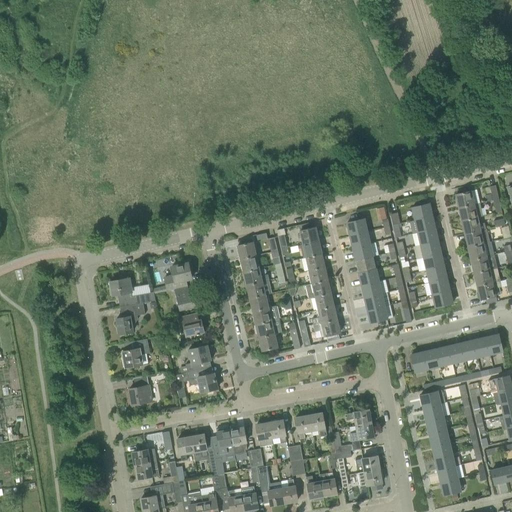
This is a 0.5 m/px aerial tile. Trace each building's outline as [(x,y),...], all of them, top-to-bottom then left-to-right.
[(489,187),(491,194),(492,200),(499,198),(495,185),(489,187)] [(455,195),(459,208),(474,204),(471,191),(455,195)] [(412,207),(415,220),(432,216),(429,203),(412,207)] [(480,203),(474,204),(459,208),(462,221),(477,217),(483,216),(480,203)] [(397,213),(390,214),(393,225),(398,224),(400,224),(397,213)] [(435,229),(432,216),(415,220),(418,233),(435,229)] [(484,223),(479,224),(477,217),(462,221),(465,234),(480,230),(486,229),(484,223)] [(493,221),(495,227),(505,225),(503,218),(493,221)] [(347,223),(350,235),(367,232),(364,219),(347,223)] [(501,228),(504,238),(510,237),(508,226),(501,228)] [(300,231),(303,244),(318,241),(315,227),(300,231)] [(438,241),(435,229),(418,233),(421,245),(438,241)] [(480,230),(465,234),(468,247),(483,244),(489,242),(487,235),(486,229),(480,230)] [(370,232),(367,233),(367,232),(350,235),(353,248),(369,244),(372,243),(370,232)] [(284,235),(278,236),(281,246),(281,249),(287,248),(284,235)] [(277,247),(274,237),(267,239),(270,249),(270,252),(278,250),(277,247)] [(303,244),(300,245),(303,258),(306,258),(321,254),(318,241),(303,244)] [(441,254),(438,241),(421,245),(424,257),(441,254)] [(237,246),(240,259),(256,256),(253,242),(237,246)] [(483,244),(468,247),(471,260),(486,257),(494,255),(493,249),(491,242),(489,242),(483,244)] [(372,256),(369,244),(353,248),(356,260),(372,256)] [(393,244),(388,245),(384,246),(386,253),(390,252),(395,251),(393,244)] [(279,257),(278,250),(270,252),(272,259),(279,257)] [(324,267),(321,254),(306,258),(309,271),(324,267)] [(443,266),(441,254),(424,257),(427,270),(443,266)] [(495,255),(494,255),(471,260),(474,273),(497,268),(498,268),(495,255)] [(259,269),(256,256),(240,259),(244,272),(259,269)] [(375,269),(372,256),(356,260),(359,273),(375,269)] [(171,267),(174,277),(164,279),(167,291),(187,286),(187,285),(181,287),(179,281),(192,278),(188,263),(171,267)] [(446,278),(443,266),(427,270),(430,282),(446,278)] [(328,280),(324,267),(309,271),(312,284),(328,280)] [(500,281),(497,268),(474,273),(477,286),(500,281)] [(267,274),(261,276),(259,269),(244,272),(247,285),(262,282),(269,280),(267,274)] [(378,281),(375,269),(359,273),(362,285),(378,281)] [(129,278),(110,282),(112,295),(117,294),(120,307),(143,303),(155,300),(154,292),(132,295),(132,292),(131,288),(131,286),(129,278)] [(449,291),(446,278),(430,282),(433,295),(449,291)] [(262,282),(247,285),(250,298),(265,295),(272,293),(269,280),(262,282)] [(331,293),(328,280),(312,284),(306,285),(309,298),(315,297),(331,293)] [(381,294),(378,281),(362,285),(365,298),(381,294)] [(502,287),(500,281),(477,286),(480,300),(485,299),(486,304),(497,302),(496,296),(494,289),(502,287)] [(187,286),(178,289),(174,289),(179,311),(198,306),(195,294),(190,296),(187,286)] [(452,304),(449,291),(433,295),(436,308),(452,304)] [(334,306),(331,293),(315,297),(318,310),(334,306)] [(384,306),(381,294),(365,298),(367,310),(384,306)] [(268,308),(265,295),(250,298),(253,311),(268,308)] [(145,314),(143,303),(120,307),(122,318),(116,319),(119,334),(133,332),(131,324),(135,323),(138,319),(137,315),(145,314)] [(384,306),(367,310),(370,323),(393,318),(390,305),(384,306)] [(268,308),(253,311),(256,324),(279,319),(276,306),(268,308)] [(337,319),(334,306),(318,310),(320,317),(312,319),(313,325),(314,324),(337,319)] [(197,313),(187,315),(181,316),(185,337),(204,333),(201,320),(198,321),(197,313)] [(279,319),(256,324),(259,337),(274,334),(282,332),(282,330),(279,319)] [(340,333),(337,319),(314,324),(316,330),(321,329),(323,337),(340,333)] [(306,326),(300,328),(303,341),(309,340),(306,326)] [(300,348),(296,329),(290,330),(294,349),(300,348)] [(277,347),(274,334),(259,337),(262,351),(277,347)] [(498,334),(486,337),(490,354),(502,351),(498,334)] [(490,354),(486,337),(473,340),(477,357),(490,354)] [(147,339),(143,340),(133,341),(135,349),(122,352),(125,367),(143,364),(148,363),(146,354),(150,353),(147,339)] [(477,357),(473,340),(461,343),(465,360),(477,357)] [(465,360),(461,343),(448,346),(452,363),(465,360)] [(207,345),(198,347),(188,350),(191,364),(186,365),(187,372),(201,369),(199,363),(211,360),(207,345)] [(452,363),(448,346),(436,349),(440,366),(452,363)] [(440,366),(436,349),(424,352),(427,369),(440,366)] [(427,369),(424,352),(411,355),(415,372),(427,369)] [(201,369),(187,372),(174,376),(177,388),(185,387),(183,382),(188,381),(189,386),(199,383),(201,392),(217,388),(214,373),(203,376),(201,369)] [(147,375),(143,376),(133,378),(134,378),(135,388),(129,389),(132,405),(147,402),(145,393),(150,392),(147,375)] [(511,388),(508,375),(495,379),(498,391),(511,388)] [(479,388),(469,390),(471,397),(476,396),(481,395),(479,388)] [(511,400),(511,391),(511,388),(498,391),(501,403),(511,400)] [(425,394),(420,395),(423,408),(439,404),(440,404),(445,403),(442,390),(437,391),(430,393),(425,394)] [(511,413),(511,400),(501,403),(503,416),(511,413)] [(443,416),(440,404),(423,408),(426,420),(443,416)] [(347,414),(348,420),(354,419),(356,426),(371,423),(369,410),(347,414)] [(326,435),(324,423),(322,413),(309,415),(311,430),(318,429),(320,436),(326,435)] [(511,426),(511,413),(503,416),(506,428),(511,426)] [(311,430),(309,415),(295,418),(299,440),(305,438),(304,431),(311,430)] [(446,429),(443,416),(426,420),(429,433),(446,429)] [(286,442),(284,430),(283,420),(269,422),(272,437),(279,436),(280,443),(286,442)] [(272,437),(269,422),(256,425),(260,448),(274,445),(272,437)] [(373,436),(371,423),(356,426),(357,433),(351,434),(352,444),(360,443),(359,439),(373,436)] [(225,427),(216,429),(217,432),(218,442),(221,454),(226,453),(226,456),(234,454),(233,444),(230,430),(226,430),(225,427)] [(243,427),(230,430),(233,444),(234,454),(245,452),(245,449),(247,449),(245,437),(243,427)] [(449,441),(446,429),(429,433),(432,445),(449,441)] [(332,433),(333,438),(334,447),(341,446),(338,432),(332,433)] [(208,456),(206,444),(204,434),(190,437),(193,451),(200,450),(202,457),(208,456)] [(190,437),(177,439),(179,449),(181,461),(187,460),(186,455),(193,453),(193,451),(190,437)] [(335,453),(334,447),(333,438),(326,440),(329,454),(335,453)] [(451,454),(449,441),(432,445),(435,458),(451,454)] [(349,444),(341,446),(334,447),(335,453),(350,451),(349,444)] [(300,445),(294,446),(296,460),(302,459),(300,445)] [(296,460),(294,446),(288,447),(291,461),(296,460)] [(260,447),(254,448),(255,453),(257,467),(263,466),(261,452),(260,447)] [(499,447),(486,450),(487,456),(500,453),(499,447)] [(157,462),(155,455),(154,448),(132,452),(135,465),(150,463),(157,462)] [(254,448),(248,450),(251,468),(257,467),(255,453),(254,448)] [(351,457),(350,451),(335,453),(336,460),(343,458),(351,457)] [(338,468),(336,460),(335,453),(329,454),(332,469),(338,468)] [(454,466),(451,454),(435,458),(438,470),(454,466)] [(377,456),(367,458),(355,460),(356,466),(363,465),(364,472),(379,469),(377,456)] [(345,473),(343,458),(336,460),(338,468),(339,474),(345,473)] [(305,473),(302,459),(296,460),(299,474),(305,473)] [(218,474),(216,460),(209,461),(212,476),(218,474)] [(299,474),(296,460),(291,461),(293,476),(299,474)] [(159,475),(158,469),(157,462),(150,463),(135,465),(137,479),(159,475)] [(178,475),(176,468),(175,462),(169,463),(171,476),(178,475)] [(267,466),(263,466),(257,467),(260,482),(262,492),(268,491),(271,506),(284,503),(281,488),(282,488),(280,482),(270,483),(267,466)] [(457,478),(454,466),(438,470),(441,482),(457,478)] [(176,468),(178,475),(179,482),(185,480),(182,467),(176,468)] [(257,467),(251,468),(254,483),(260,482),(257,467)] [(507,480),(504,468),(491,470),(494,483),(507,480)] [(364,472),(358,473),(360,486),(361,486),(371,484),(372,490),(382,489),(381,483),(382,482),(381,479),(379,469),(364,472)] [(337,494),(335,484),(334,479),(332,472),(327,473),(328,480),(321,481),(323,496),(337,494)] [(233,490),(228,491),(227,487),(226,487),(224,473),(218,474),(222,500),(229,498),(231,511),(244,511),(242,495),(235,497),(233,490)] [(215,493),(201,496),(204,511),(217,511),(218,511),(216,501),(222,500),(218,474),(212,476),(213,486),(215,493)] [(179,482),(178,475),(171,476),(163,478),(164,484),(179,482)] [(323,496),(321,481),(313,483),(312,476),(306,477),(308,484),(307,484),(310,498),(311,502),(324,499),(323,496)] [(460,491),(458,482),(457,478),(441,482),(444,495),(460,491)] [(297,501),(295,491),(294,486),(293,479),(287,480),(288,487),(282,488),(281,488),(284,503),(297,501)] [(187,494),(185,480),(179,482),(180,488),(181,496),(187,494)] [(180,488),(179,482),(164,484),(165,490),(173,489),(180,488)] [(258,508),(256,498),(255,493),(254,486),(241,489),(242,495),(244,511),(251,511),(258,511),(258,508)] [(181,496),(180,488),(173,489),(176,503),(182,502),(181,496)] [(165,508),(164,501),(163,495),(151,497),(141,499),(143,511),(158,509),(165,508)] [(194,497),(188,498),(189,505),(190,510),(190,511),(204,511),(201,496),(196,497),(194,497)]
